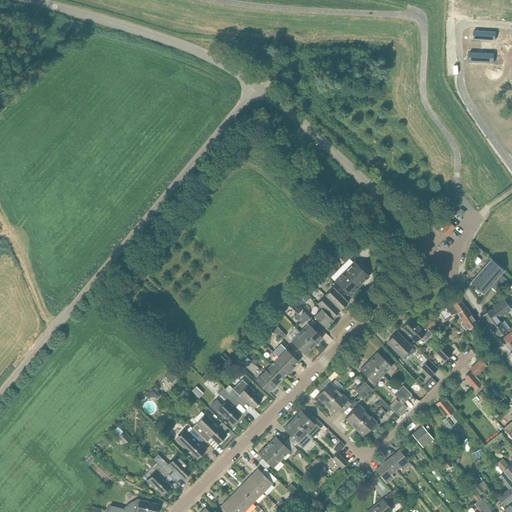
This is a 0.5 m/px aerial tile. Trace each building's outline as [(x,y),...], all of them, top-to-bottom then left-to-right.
[(478,16),(478,0),(469,0),(469,15),(478,16)] [(490,0),(490,12),(503,13),(503,0),(490,0)] [(474,30),(473,38),(495,39),(496,31),(474,30)] [(493,53),(469,53),(469,62),(493,63),(493,53)] [(457,213),(461,217),(465,213),(461,209),(457,213)] [(446,234),(448,236),(455,227),(449,222),(442,231),(446,234)] [(340,258),(345,262),(352,255),(347,251),(340,258)] [(470,283),(483,294),(504,270),(491,259),(470,283)] [(355,262),(345,272),(359,286),(369,276),(355,262)] [(324,273),(329,278),(336,271),(332,266),(324,273)] [(359,286),(345,272),(335,281),(349,296),(359,286)] [(508,281),(503,276),(492,288),(497,293),(508,281)] [(310,290),(316,296),(320,292),(315,286),(310,290)] [(334,287),(326,295),(340,310),(350,302),(334,287)] [(317,304),(322,309),(332,319),(340,310),(326,295),(317,304)] [(446,306),(445,306),(451,315),(456,313),(464,323),(463,323),(461,324),(466,330),(468,328),(469,329),(475,325),(476,324),(477,323),(458,297),(451,302),(446,306)] [(292,299),(287,304),(296,312),(301,308),(292,299)] [(482,315),(498,337),(506,331),(498,320),(511,311),(503,300),(482,315)] [(314,316),(326,328),(333,320),(332,319),(322,309),(314,316)] [(401,328),(408,335),(416,342),(421,337),(425,341),(429,337),(425,332),(426,332),(418,325),(411,318),(401,328)] [(430,319),(424,324),(429,331),(436,325),(430,319)] [(272,321),(267,325),(270,328),(282,340),(286,336),(272,321)] [(308,323),(300,331),(314,346),(323,338),(308,323)] [(257,334),(260,338),(270,328),(267,325),(261,329),(257,334)] [(288,337),(298,348),(305,355),(314,346),(300,331),(299,332),(296,329),(288,337)] [(387,342),(394,349),(402,357),(403,356),(406,359),(410,355),(407,352),(412,347),(404,339),(397,332),(387,342)] [(248,343),(251,347),(260,338),(257,334),(248,343)] [(282,353),(279,356),(292,369),(299,362),(282,345),(277,349),(282,353)] [(436,352),(438,354),(445,361),(452,354),(444,345),(436,352)] [(245,352),(243,353),(236,361),(239,365),(248,355),(245,352)] [(377,352),(369,360),(383,374),(391,366),(384,359),(377,352)] [(279,356),(272,364),(284,376),(292,369),(279,356)] [(360,370),(367,377),(374,384),(383,374),(369,360),(360,370)] [(421,367),(430,376),(437,369),(428,360),(421,367)] [(343,361),(334,370),(339,375),(348,366),(343,361)] [(272,364),(264,371),(277,384),(284,376),(272,364)] [(255,380),(261,386),(268,393),(277,384),(264,371),(255,380)] [(465,377),(471,385),(474,388),(479,383),(470,373),(465,377)] [(316,396),(325,405),(339,391),(326,378),(319,385),(323,389),(316,396)] [(243,381),(231,393),(241,403),(244,400),(253,408),(262,399),(243,381)] [(356,390),(360,394),(369,386),(365,382),(356,390)] [(403,385),(399,389),(408,398),(412,394),(403,385)] [(423,390),(427,394),(430,390),(427,387),(426,388),(424,385),(421,387),(424,390),(423,390)] [(360,394),(365,399),(374,391),(369,386),(360,394)] [(152,388),(145,396),(149,399),(151,397),(154,397),(155,396),(158,399),(161,396),(158,394),(154,391),(152,388)] [(218,410),(225,417),(232,424),(241,414),(232,406),(236,401),(242,407),(242,406),(240,404),(241,403),(231,393),(228,391),(227,392),(223,389),(218,394),(222,398),(223,396),(227,400),(222,405),(216,399),(210,405),(217,412),(218,410)] [(392,409),(396,413),(399,416),(407,408),(403,403),(408,398),(399,389),(394,394),(400,401),(392,409)] [(339,391),(325,405),(334,414),(348,399),(339,391)] [(377,403),(379,406),(386,413),(391,408),(381,398),(377,403)] [(436,404),(442,412),(446,417),(453,411),(443,398),(436,404)] [(345,419),(353,427),(367,412),(359,404),(345,419)] [(301,411),(292,419),(307,434),(311,438),(320,429),(301,411)] [(367,412),(353,427),(362,436),(377,422),(367,412)] [(206,414),(193,427),(206,439),(209,435),(218,444),(227,435),(220,428),(209,417),(206,414)] [(292,419),(284,428),(298,442),(297,443),(302,447),(311,438),(307,434),(292,419)] [(433,439),(422,425),(411,434),(423,448),(433,439)] [(130,438),(117,427),(112,432),(125,444),(130,438)] [(175,438),(189,453),(197,460),(206,450),(197,441),(201,437),(207,443),(207,442),(205,440),(206,439),(193,427),(189,431),(186,428),(175,438)] [(276,436),(267,445),(281,459),(289,450),(283,443),(276,436)] [(258,454),(266,461),(272,467),(281,459),(267,445),(258,454)] [(399,450),(388,460),(396,470),(400,466),(404,470),(411,464),(399,450)] [(153,457),(158,463),(161,465),(166,460),(158,453),(153,457)] [(348,463),(341,456),(338,453),(332,459),(342,469),(348,463)] [(438,458),(446,468),(452,464),(443,453),(438,458)] [(166,460),(161,465),(170,475),(174,471),(183,480),(192,470),(185,463),(177,456),(169,464),(166,460)] [(502,458),(497,463),(502,469),(510,479),(511,481),(511,461),(508,465),(502,458)] [(312,464),(320,472),(324,468),(317,460),(312,464)] [(375,470),(382,477),(386,483),(393,478),(390,474),(396,470),(388,460),(375,470)] [(147,481),(155,488),(162,495),(171,486),(162,477),(166,473),(172,478),(170,475),(161,465),(158,463),(154,467),(157,471),(147,481)] [(308,468),(316,476),(320,472),(312,464),(308,468)] [(258,469),(249,478),(263,492),(272,483),(258,469)] [(500,494),(508,502),(511,499),(511,483),(503,472),(498,476),(508,488),(500,494)] [(126,478),(133,482),(135,478),(128,474),(126,478)] [(249,478),(239,488),(254,502),(263,492),(249,478)] [(286,489),(295,498),(300,493),(291,484),(286,489)] [(474,488),(479,495),(484,491),(478,485),(474,488)] [(239,488),(230,497),(244,511),(254,502),(239,488)] [(393,506),(397,503),(403,510),(404,509),(395,497),(398,494),(395,490),(386,497),(393,506)] [(472,495),(477,502),(475,504),(481,511),(491,511),(476,492),(472,495)] [(497,498),(504,506),(508,502),(500,494),(497,497),(498,498),(497,498)] [(243,511),(244,511),(230,497),(221,507),(226,511),(243,511)] [(111,511),(156,511),(159,504),(137,499),(125,506),(125,509),(110,506),(109,511),(111,511)] [(277,504),(283,510),(287,505),(281,499),(277,504)] [(366,511),(391,511),(392,511),(383,499),(366,511)]
